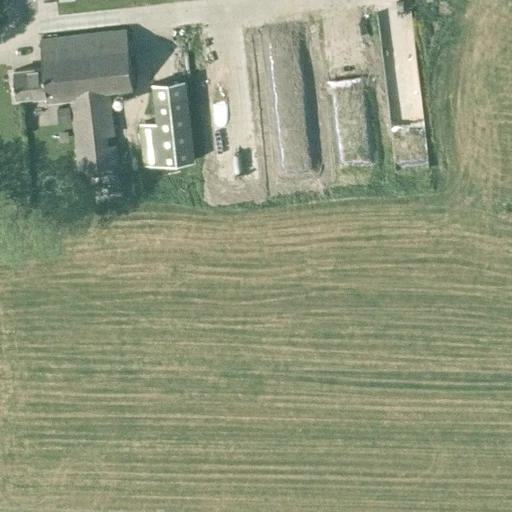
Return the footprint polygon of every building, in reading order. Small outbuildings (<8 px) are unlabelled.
[(25,13),(5,16),(12,66),(32,64),(25,13)] [(40,38),(43,66),(13,70),(16,96),(46,93),(47,102),(71,99),(79,167),(119,163),(110,90),(135,87),(128,28),(40,38)] [(212,75),(213,115),(246,114),(245,73),(212,75)] [(195,158),(189,99),(157,103),(159,123),(143,125),(147,163),(195,158)] [(337,102),(342,151),(364,148),(359,100),(337,102)]
